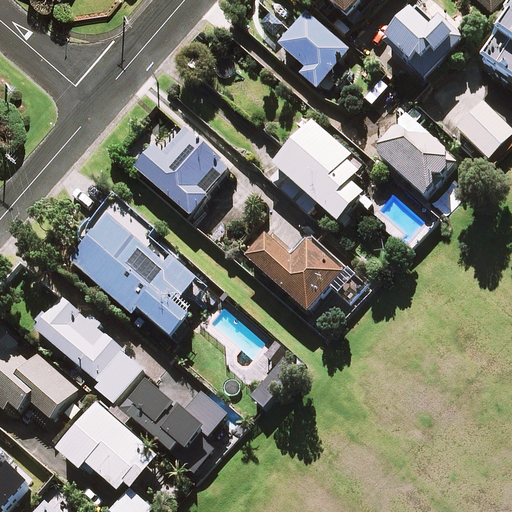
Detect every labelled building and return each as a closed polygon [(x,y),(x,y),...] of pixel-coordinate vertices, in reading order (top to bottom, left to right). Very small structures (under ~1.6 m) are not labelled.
[(368,0),(328,0),(351,20),(368,0)] [(468,43),(422,0),(418,0),(405,15),(413,22),(389,48),(429,85),(468,43)] [(476,0),(495,17),(511,0),(476,0)] [(511,23),(486,65),(511,81),(511,14),(508,21),(511,23)] [(324,93),(325,94),(326,94),(327,94),(328,94),(330,94),(331,94),(332,94),(333,93),(334,92),(335,92),(335,91),(336,90),(336,88),(336,87),(340,90),(352,76),(343,68),(353,56),(311,18),(295,36),(294,35),(292,35),(291,35),(289,35),(288,36),(287,36),(286,37),(285,38),(284,40),(284,41),(283,42),(283,44),(283,45),(284,46),(284,48),(283,49),(309,72),(303,78),(321,94),(323,92),(324,93)] [(400,100),(387,87),(370,105),(384,118),(400,100)] [(511,140),(511,132),(485,106),(460,131),(491,162),(511,140)] [(459,166),(411,121),(379,155),(427,200),(459,166)] [(355,161),(315,126),(277,170),(341,226),(366,198),(353,187),(362,177),(350,166),(355,161)] [(183,139),(174,131),(139,171),(193,219),(235,171),(190,132),(183,139)] [(463,201),(450,188),(430,210),(443,222),(463,201)] [(171,271),(113,220),(74,264),(135,318),(141,311),(175,341),(194,320),(183,310),(204,286),(178,263),(171,271)] [(299,262),(272,238),(251,262),(313,316),(335,291),(354,308),(369,292),(315,243),(299,262)] [(118,406),(146,374),(98,332),(104,326),(69,296),(38,331),(102,387),(100,390),(118,406)] [(21,347),(0,328),(0,406),(16,420),(26,409),(49,429),(80,393),(39,357),(31,365),(16,352),(21,347)] [(300,375),(286,362),(272,350),(265,359),(279,371),(253,399),(268,412),(300,375)] [(154,381),(126,413),(201,479),(248,425),(207,390),(188,411),(154,381)] [(161,460),(101,409),(62,454),(85,474),(90,467),(122,494),(129,485),(135,491),(161,460)] [(17,489),(0,473),(0,511),(5,508),(8,511),(24,511),(39,496),(23,482),(17,489)] [(114,511),(153,511),(154,511),(147,505),(135,494),(132,492),(114,511)]
